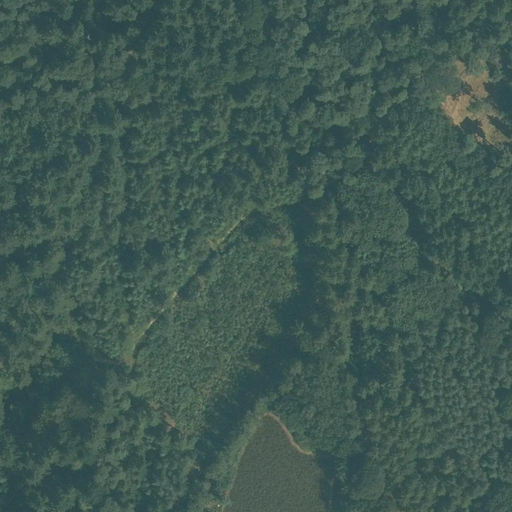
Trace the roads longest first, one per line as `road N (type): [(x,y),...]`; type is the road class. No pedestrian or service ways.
road 1 (track): [(0,511),(229,224)]
road 2 (track): [(436,0),(396,96),(349,163),(329,180),(229,224)]
road 3 (track): [(145,0),(104,85),(73,179),(33,247),(0,280)]
road 4 (track): [(396,96),(454,142),(511,172)]
